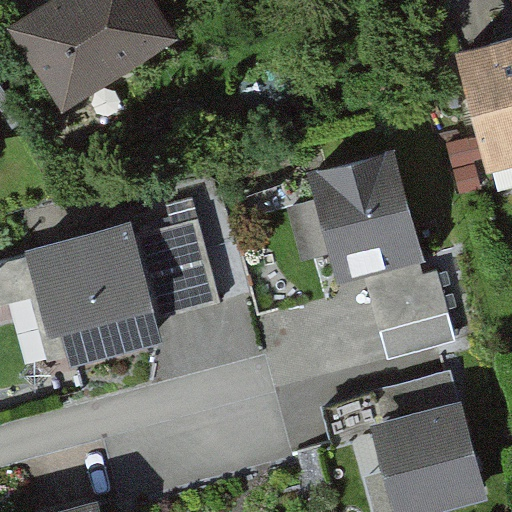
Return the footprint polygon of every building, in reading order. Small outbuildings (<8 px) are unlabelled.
[(160,0),(37,0),(11,18),(65,100),(178,26),(160,0)] [(511,49),(497,52),(511,134),(511,49)] [(431,156),(340,175),(363,284),(383,280),(394,332),(465,318),(431,156)] [(163,229),(11,262),(21,311),(57,303),(71,367),(189,342),(184,321),(240,310),(222,227),(165,239),(163,229)] [(468,375),(382,396),(410,511),(475,511),(500,506),(468,375)] [(105,511),(99,486),(0,511),(105,511)]
